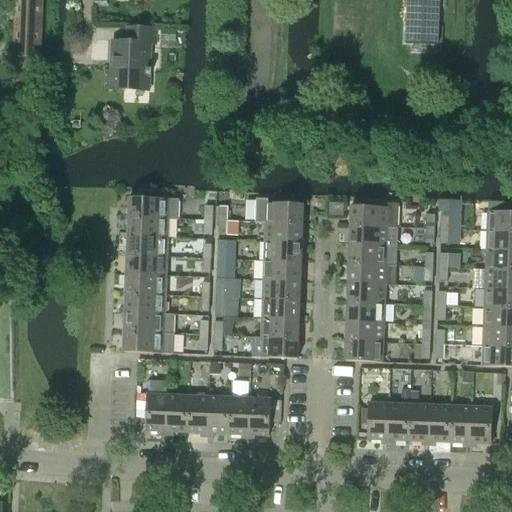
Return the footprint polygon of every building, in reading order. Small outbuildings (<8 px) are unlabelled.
[(15,0),(12,57),(41,58),(43,0),(15,0)] [(106,71),(105,89),(125,90),(125,87),(149,88),(150,75),(151,75),(152,69),(148,69),(149,44),(156,44),(156,29),(127,28),(127,42),(112,41),(111,60),(113,60),(113,71),(106,71)] [(14,74),(13,92),(34,93),(35,75),(14,74)] [(129,218),(169,219),(180,219),(181,200),(170,200),(170,199),(130,197),(129,218)] [(257,200),(256,223),(267,223),(304,224),(305,204),(269,203),(269,200),(257,200)] [(353,206),(352,226),(389,227),(398,228),(399,204),(388,204),(387,207),(353,206)] [(205,206),(204,221),(213,221),(213,206),(205,206)] [(219,207),(219,221),(227,222),(228,207),(219,207)] [(511,211),(488,211),(488,231),(511,231),(511,211)] [(427,215),(426,229),(435,229),(435,215),(427,215)] [(441,216),(441,230),(449,230),(449,216),(441,216)] [(129,218),(129,237),(168,238),(169,219),(129,218)] [(203,235),(212,236),(213,221),(204,221),(203,235)] [(218,236),(219,236),(227,236),(227,222),(219,221),(218,236)] [(267,223),(266,242),(303,243),(304,224),(267,223)] [(352,226),(351,245),(397,247),(398,228),(389,227),(352,226)] [(426,229),(426,244),(434,244),(435,229),(426,229)] [(440,244),(441,244),(448,244),(449,230),(441,230),(440,244)] [(511,231),(488,231),(487,250),(511,251),(511,231)] [(129,237),(128,256),(168,257),(168,238),(129,237)] [(266,242),(265,261),(302,263),(303,243),(266,242)] [(204,245),(203,259),(211,260),(212,245),(204,245)] [(217,260),(226,260),(226,259),(236,260),(236,247),(226,247),(226,255),(226,246),(218,245),(217,260)] [(351,245),(350,264),(396,266),(397,247),(351,245)] [(511,251),(487,250),(486,270),(511,270),(511,251)] [(425,253),(424,268),(433,268),(434,254),(425,253)] [(439,254),(439,269),(447,269),(448,254),(439,254)] [(128,256),(127,275),(167,276),(168,257),(128,256)] [(202,274),(211,274),(211,260),(203,259),(202,274)] [(217,274),(218,274),(226,274),(226,260),(217,260),(217,274)] [(265,261),(264,281),(302,282),(302,263),(265,261)] [(350,264),(349,284),(387,285),(396,286),(396,266),(350,264)] [(424,268),(424,283),(432,283),(433,268),(424,268)] [(438,283),(440,283),(447,283),(447,269),(439,269),(438,283)] [(511,270),(486,270),(485,289),(511,289),(511,270)] [(127,275),(126,294),(166,296),(167,276),(127,275)] [(264,281),(264,300),(301,301),(302,282),(264,281)] [(202,283),(201,297),(210,298),(210,283),(202,283)] [(216,284),(216,298),(224,298),(225,284),(216,284)] [(349,284),(349,303),(386,304),(387,285),(349,284)] [(511,289),(485,289),(485,307),(511,308),(511,289)] [(424,292),(423,306),(433,306),(433,292),(424,292)] [(438,292),(438,306),(446,306),(446,292),(438,292)] [(126,294),(126,314),(165,315),(166,296),(126,294)] [(201,312),(209,312),(210,298),(201,297),(201,312)] [(215,312),(216,312),(224,312),(224,298),(216,298),(215,312)] [(264,300),(263,319),(300,320),(301,301),(264,300)] [(349,303),(348,322),(385,323),(386,304),(349,303)] [(423,306),(422,324),(432,325),(433,306),(423,306)] [(437,321),(438,321),(446,321),(446,306),(438,306),(437,321)] [(511,308),(485,307),(484,327),(511,327),(511,308)] [(126,314),(125,333),(174,335),(175,315),(165,315),(126,314)] [(263,319),(262,338),(299,340),(300,320),(263,319)] [(200,321),(200,336),(208,336),(209,322),(200,321)] [(215,322),(214,336),(223,337),(224,323),(215,322)] [(348,322),(347,341),(385,342),(385,323),(348,322)] [(422,343),(431,344),(432,330),(432,325),(422,324),(422,343)] [(511,327),(484,327),(483,346),(511,346),(511,327)] [(125,333),(124,352),(173,354),(174,335),(125,333)] [(199,350),(208,350),(208,336),(200,336),(199,350)] [(214,336),(214,351),(223,351),(223,337),(214,336)] [(262,357),(299,359),(299,340),(262,338),(262,357)] [(346,360),(365,361),(384,361),(385,342),(347,341),(346,360)] [(431,344),(422,343),(421,359),(430,359),(430,357),(431,344)] [(482,366),(501,366),(511,366),(511,346),(483,346),(482,366)] [(238,377),(250,377),(251,364),(239,363),(238,377)] [(496,385),(504,386),(504,375),(497,375),(496,385)] [(402,390),(402,400),(410,400),(410,390),(402,390)] [(410,400),(418,401),(419,392),(411,391),(410,400)] [(147,431),(167,432),(169,395),(148,395),(147,431)] [(169,395),(167,432),(187,433),(188,396),(169,395)] [(188,396),(187,433),(206,433),(208,397),(188,396)] [(208,397),(206,433),(228,434),(229,398),(208,397)] [(229,398),(228,434),(250,435),(250,399),(229,398)] [(250,399),(250,435),(270,436),(271,399),(250,399)] [(271,401),(270,422),(281,422),(282,402),(271,401)] [(362,409),(361,425),(370,425),(369,439),(388,440),(390,403),(370,402),(370,410),(362,409)] [(390,403),(388,440),(407,441),(409,404),(390,403)] [(409,404),(407,441),(429,442),(431,405),(409,404)] [(431,405),(429,442),(449,442),(451,406),(431,405)] [(451,406),(449,442),(472,443),(472,406),(451,406)] [(472,406),(472,443),(492,444),(494,407),(472,406)]
